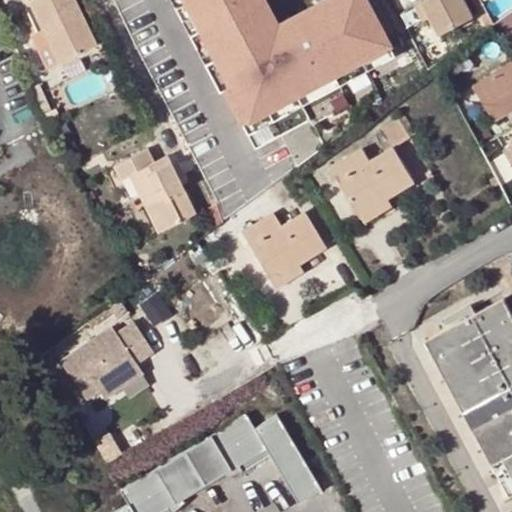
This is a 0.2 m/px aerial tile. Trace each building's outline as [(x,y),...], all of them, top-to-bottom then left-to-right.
[(97,49),(74,0),(40,0),(31,4),(46,34),(33,40),(48,72),(97,49)] [(178,0),(251,147),(276,134),(292,165),(320,146),(296,98),(293,91),(386,45),(363,0),(327,0),(340,26),(333,29),(326,15),(268,44),(245,0),(178,0)] [(321,0),(274,23),(262,0),(245,0),(268,44),(326,15),(333,29),(340,26),(327,0),(321,0)] [(460,0),(424,0),(427,6),(423,9),(430,24),(439,42),(473,24),(460,0)] [(479,0),(477,0),(471,4),(479,19),(487,15),(479,0)] [(423,28),(430,24),(423,9),(415,13),(423,28)] [(487,15),(479,19),(485,31),(493,26),(487,15)] [(386,45),(293,91),(296,98),(389,51),(386,45)] [(476,97),(494,125),(506,117),(511,126),(511,62),(467,93),(472,100),(476,97)] [(35,90),(44,108),(53,104),(44,86),(35,90)] [(383,131),(393,149),(395,150),(411,140),(400,120),(383,131)] [(329,171),(358,217),(387,199),(414,183),(395,150),(393,149),(370,164),(362,151),(329,171)] [(152,164),(146,151),(113,167),(120,181),(127,178),(134,175),(148,204),(141,207),(154,234),(193,215),(165,159),(152,164)] [(148,204),(134,175),(127,178),(141,207),(148,204)] [(393,209),(387,199),(358,217),(364,226),(393,209)] [(213,228),(220,225),(211,207),(205,210),(213,228)] [(281,228),(273,215),(242,234),(270,282),(299,265),(325,249),(304,214),(281,228)] [(210,260),(204,250),(193,258),(198,267),(210,260)] [(304,274),(299,265),(270,282),(276,291),(304,274)] [(162,290),(145,301),(158,324),(176,313),(162,290)] [(511,325),(497,299),(421,341),(507,497),(511,493),(511,325)] [(117,306),(107,314),(111,318),(118,330),(128,322),(117,306)] [(107,314),(88,329),(91,334),(111,318),(107,314)] [(127,387),(121,378),(135,368),(151,357),(133,329),(116,340),(104,349),(98,342),(61,367),(85,403),(99,394),(104,403),(127,387)] [(112,333),(98,342),(104,349),(116,340),(112,333)] [(141,377),(135,368),(121,378),(127,387),(141,377)] [(204,439),(225,474),(227,477),(243,471),(239,465),(265,449),(298,504),(321,490),(277,415),(254,428),(246,414),(204,439)] [(225,474),(204,439),(161,464),(182,499),(225,474)] [(173,511),(183,502),(182,499),(161,464),(119,490),(127,504),(112,511),(160,511),(167,508),(169,511),(173,511)]
